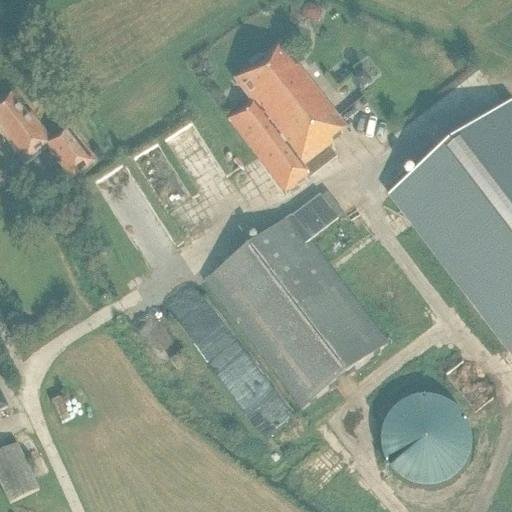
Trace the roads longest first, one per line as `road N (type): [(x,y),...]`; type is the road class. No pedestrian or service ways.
road 1 (track): [(354,397),(340,440),(401,511)]
road 2 (track): [(495,380),(507,427),(477,511)]
